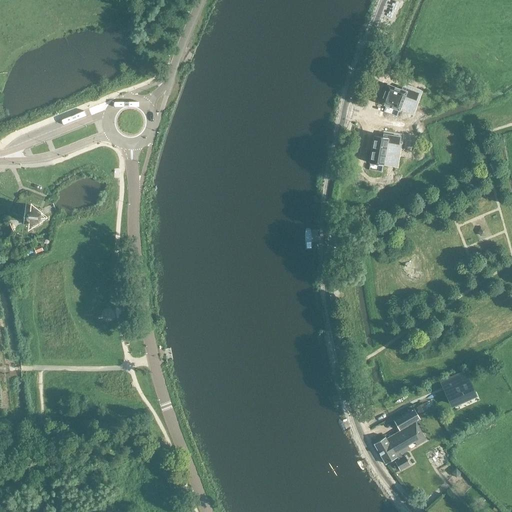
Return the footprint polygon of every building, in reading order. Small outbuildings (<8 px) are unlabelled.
[(388,82),(381,101),(400,108),(405,94),(417,98),(420,91),(407,86),(406,89),(388,82)] [(374,135),(369,163),(383,165),(387,143),(399,145),(400,137),(387,135),(387,138),(374,135)] [(43,217),(40,211),(39,209),(32,206),(25,209),(22,217),(25,224),(32,227),(39,224),(43,217)] [(485,228),(480,229),(478,233),(480,237),(486,237),(488,232),(485,228)] [(44,250),(41,245),(34,248),(36,253),(44,250)] [(463,373),(444,384),(448,391),(446,392),(454,406),(475,393),(463,373)] [(413,409),(393,421),(399,431),(419,419),(413,409)] [(386,464),(426,441),(416,422),(386,439),(385,437),(374,444),(386,464)]
